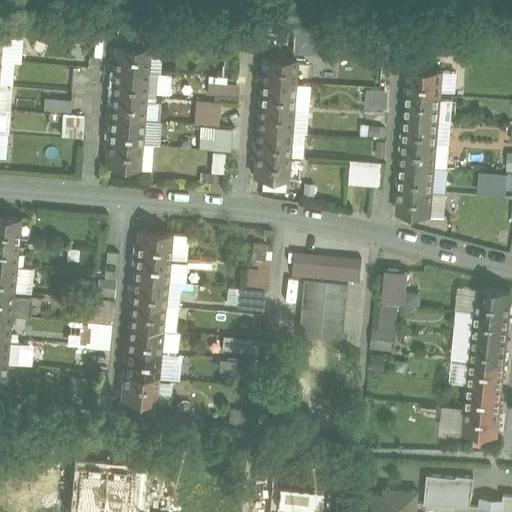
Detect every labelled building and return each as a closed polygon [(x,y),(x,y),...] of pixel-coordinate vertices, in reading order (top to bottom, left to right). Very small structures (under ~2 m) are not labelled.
[(293,26),(293,52),(325,52),(326,26),(293,26)] [(149,46),(118,44),(116,69),(148,71),(149,46)] [(297,58),(265,55),(263,80),(295,83),(297,58)] [(443,69),(411,67),(409,91),(441,94),(443,69)] [(148,71),(116,69),(114,92),(146,95),(148,71)] [(295,83),(263,80),(261,104),(293,106),(295,83)] [(207,81),(207,94),(237,94),(237,81),(207,81)] [(366,105),(385,105),(385,87),(366,87),(366,105)] [(441,94),(409,91),(407,115),(439,118),(441,94)] [(146,95),(114,92),(112,116),(144,119),(146,95)] [(72,100),(44,98),(43,109),(71,111),(72,100)] [(222,101),(198,99),(196,123),(220,125),(222,101)] [(293,106),(261,104),(259,128),(291,130),(293,106)] [(64,115),(62,135),(82,137),(84,117),(64,115)] [(439,118),(407,115),(405,139),(437,142),(439,118)] [(144,119),(112,116),(110,140),(142,143),(144,119)] [(291,130),(259,128),(258,152),(290,154),(291,130)] [(437,142),(405,139),(403,163),(434,166),(437,142)] [(142,143),(110,140),(108,165),(140,167),(142,143)] [(224,170),(224,151),(212,150),(211,170),(224,170)] [(290,154),(258,152),(256,176),(264,177),(287,179),(288,179),(290,154)] [(383,163),(351,160),(349,183),(381,186),(383,163)] [(434,166),(403,163),(401,187),(432,190),(434,166)] [(506,193),(506,170),(479,170),(478,192),(506,193)] [(287,179),(264,177),(263,189),(286,191),(287,179)] [(432,190),(401,187),(399,212),(430,214),(432,190)] [(21,217),(0,214),(0,239),(18,242),(21,217)] [(172,232),(140,229),(138,253),(170,256),(172,232)] [(18,242),(0,239),(0,263),(16,265),(18,242)] [(250,243),(250,284),(268,285),(269,243),(250,243)] [(120,251),(108,250),(106,274),(118,275),(120,251)] [(363,258),(294,252),(292,275),(361,282),(363,258)] [(170,256),(138,253),(135,277),(167,280),(170,256)] [(16,265),(0,263),(0,288),(14,289),(16,265)] [(409,270),(386,268),(382,302),(406,304),(409,270)] [(167,280),(135,277),(133,301),(165,305),(167,280)] [(348,282),(304,278),(299,335),(343,339),(348,282)] [(511,291),(511,289),(480,286),(478,311),(510,314),(511,291)] [(228,304),(263,305),(263,288),(228,287),(228,304)] [(14,289),(0,288),(0,312),(11,314),(13,294),(14,289)] [(29,296),(13,294),(11,314),(27,316),(29,296)] [(109,299),(87,297),(85,320),(106,322),(109,299)] [(165,305),(133,301),(131,325),(162,328),(165,305)] [(510,314),(478,311),(475,335),(507,338),(510,314)] [(11,314),(0,312),(0,336),(9,337),(11,314)] [(89,341),(91,321),(80,320),(78,340),(89,341)] [(162,328),(131,325),(128,349),(160,352),(161,347),(162,328)] [(178,329),(162,328),(161,347),(177,349),(178,329)] [(507,338),(475,335),(473,359),(505,362),(507,338)] [(9,337),(0,336),(0,360),(7,361),(9,342),(9,337)] [(237,337),(225,336),(224,348),(236,349),(237,337)] [(21,343),(9,342),(7,361),(7,362),(19,363),(21,343)] [(160,352),(128,349),(126,373),(158,376),(160,352)] [(505,362),(473,359),(471,383),(503,386),(505,362)] [(158,376),(126,373),(123,397),(155,400),(158,376)] [(503,386),(471,383),(468,407),(500,410),(503,386)] [(500,410),(468,407),(466,431),(498,434),(500,410)] [(81,466),(76,511),(79,511),(127,511),(132,471),(81,466)] [(511,511),(511,494),(504,493),(503,504),(482,502),(481,505),(471,504),(474,475),(457,473),(457,476),(428,473),(425,501),(418,500),(419,490),(385,487),(384,493),(374,492),(372,492),(370,511),(511,511)] [(317,487),(278,483),(275,511),(322,511),(323,499),(316,498),(317,487)]
